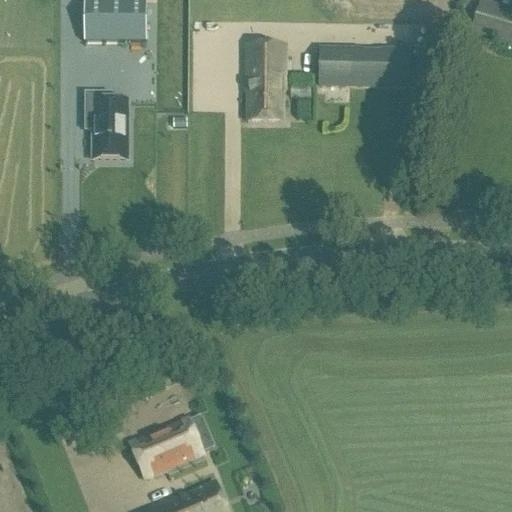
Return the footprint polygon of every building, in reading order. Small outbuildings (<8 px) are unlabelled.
[(415,25),(415,0),(282,0),(283,2),(298,2),(298,13),(332,13),(332,32),(391,33),(391,24),(415,25)] [(511,11),(482,3),(472,35),(511,47),(511,11)] [(145,46),(146,5),(85,4),(84,45),(145,46)] [(213,105),(211,39),(188,40),(190,106),(213,105)] [(246,49),(246,94),(249,94),(248,125),(285,125),(285,93),(287,93),(287,50),(246,49)] [(319,49),(318,90),(408,91),(409,51),(379,50),(378,51),(363,51),(362,50),(319,49)] [(93,163),(128,163),(128,104),(110,104),(110,97),(86,96),(86,133),(93,133),(93,163)] [(164,147),(150,148),(151,164),(165,163),(164,147)] [(191,420),(132,445),(147,480),(206,454),(191,420)] [(90,477),(0,497),(0,511),(53,511),(96,503),(90,477)] [(227,511),(216,485),(152,511),(227,511)]
